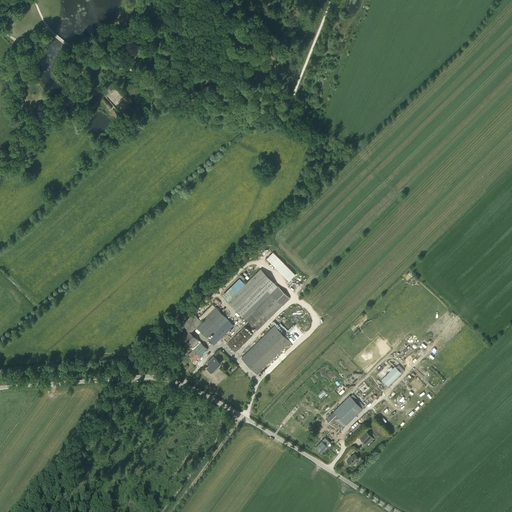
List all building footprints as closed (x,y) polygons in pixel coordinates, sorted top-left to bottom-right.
[(295,274),(273,250),(266,257),(289,280),(295,274)] [(242,315),(275,283),(261,269),(228,300),(242,315)] [(240,285),(245,282),(243,280),(245,278),(242,273),(238,276),(235,272),(232,274),(240,285)] [(289,298),(278,287),(271,294),(246,318),(257,330),(289,298)] [(187,329),(179,337),(190,348),(191,347),(193,349),(188,354),(194,360),(206,348),(190,332),(196,326),(207,337),(226,318),(215,307),(201,321),(193,313),(182,324),(187,329)] [(229,318),(235,324),(239,319),(233,314),(229,318)] [(214,344),(233,325),(228,320),(209,339),(214,344)] [(235,351),(252,335),(244,327),(227,343),(235,351)] [(273,327),(241,358),(257,374),(289,343),(273,327)] [(220,363),(213,356),(208,361),(210,363),(206,367),(211,372),(220,363)] [(390,370),(381,380),(388,387),(402,373),(395,366),(393,368),(391,367),(389,369),(390,370)] [(350,396),(326,419),(330,424),(338,416),(346,424),(362,408),(357,403),(359,401),(357,399),(355,401),(350,396)] [(359,423),(351,430),(354,433),(362,426),(359,423)] [(366,431),(359,438),(367,445),(373,438),(366,431)] [(325,448),(326,447),(326,446),(330,443),(325,437),(322,440),(322,441),(316,447),(321,452),(324,448),(325,448)] [(351,466),(359,458),(354,453),(346,461),(351,466)]
